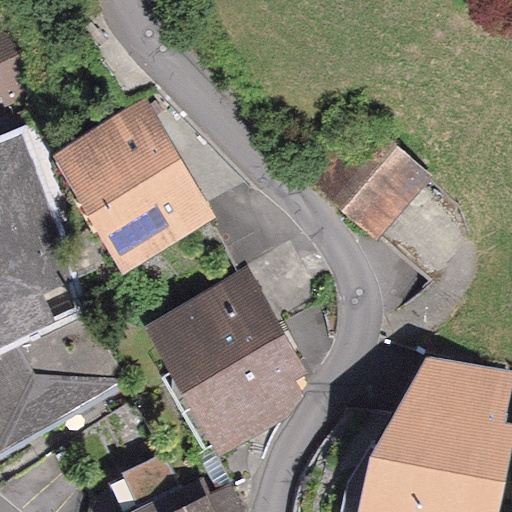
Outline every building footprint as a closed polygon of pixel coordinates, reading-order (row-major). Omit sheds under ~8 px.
[(0,18),(0,74),(5,94),(21,90),(35,36),(0,18)] [(139,118),(75,156),(128,246),(192,208),(139,118)] [(343,162),(327,181),(368,217),(413,165),(363,122),(335,155),(343,162)] [(28,136),(0,145),(0,434),(119,374),(76,305),(28,136)] [(250,278),(168,322),(229,433),(292,398),(278,371),(296,361),(250,278)] [(503,372),(432,353),(416,434),(399,432),(394,452),(382,451),(369,511),(485,511),(497,455),(486,453),(503,372)] [(171,511),(167,502),(145,511),(207,511),(203,503),(181,511),(171,511)]
